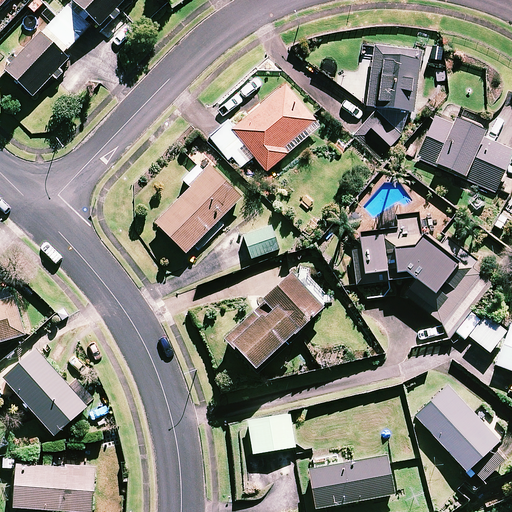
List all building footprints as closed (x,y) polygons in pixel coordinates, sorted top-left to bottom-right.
[(0,0),(0,10),(9,0),(0,0)] [(74,0),(73,1),(100,26),(124,0),(74,0)] [(64,75),(59,70),(70,59),(66,56),(93,27),(69,5),(7,72),(34,97),(53,77),(58,82),(64,75)] [(422,64),(423,52),(364,44),(360,77),(372,78),(368,107),(415,113),(422,64)] [(233,132),(250,152),(268,172),(289,154),(285,149),(317,122),(286,86),(233,132)] [(404,129),(377,110),(353,142),(380,161),(404,129)] [(458,118),(455,125),(440,118),(421,160),(497,195),(511,161),(511,151),(485,139),(488,132),(458,118)] [(219,163),(208,173),(200,166),(184,181),(192,189),(157,223),(188,254),(249,193),(219,163)] [(485,283),(473,273),(481,262),(450,237),(441,248),(423,234),(423,232),(421,214),(399,216),(400,230),(347,235),(352,284),(361,283),(363,301),(385,299),(391,291),(390,280),(402,279),(401,275),(410,274),(417,279),(405,294),(449,330),(485,283)] [(280,250),(272,227),(245,236),(253,259),(280,250)] [(324,309),(293,275),(265,301),(267,303),(229,338),(258,370),(324,309)] [(0,343),(27,336),(16,298),(0,302),(0,343)] [(490,353),(506,331),(484,316),(469,338),(490,353)] [(511,326),(509,325),(495,366),(511,371),(511,326)] [(88,409),(38,351),(6,379),(56,436),(88,409)] [(480,414),(450,387),(417,417),(468,472),(503,440),(480,414)] [(296,448),(291,416),(250,422),(255,454),(296,448)] [(395,495),(388,457),(311,471),(318,509),(395,495)] [(68,511),(94,511),(97,470),(20,465),(18,509),(68,511)]
